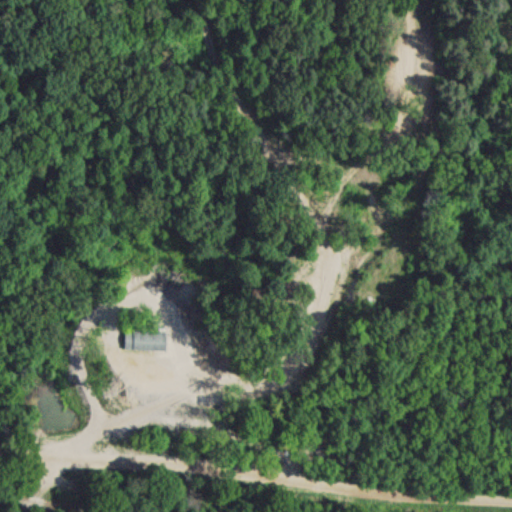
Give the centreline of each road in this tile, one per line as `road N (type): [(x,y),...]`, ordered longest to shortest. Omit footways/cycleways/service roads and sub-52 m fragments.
road 1 (residential): [(58,453),(179,390),(255,389),(288,373),(377,222),(376,209),(342,173),(287,156),(262,138),(213,73),(192,0)]
road 2 (residential): [(0,448),(511,500)]
